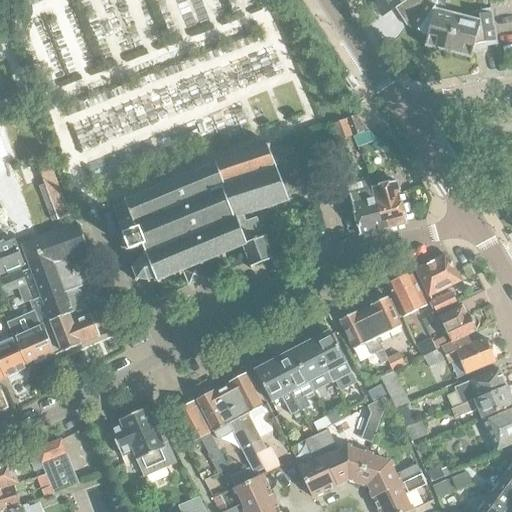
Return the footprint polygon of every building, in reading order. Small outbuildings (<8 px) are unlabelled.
[(377,0),(373,3),(381,17),(394,8),(406,26),(424,0),(377,0)] [(424,0),(406,26),(426,39),(424,47),(447,52),(457,14),(443,11),(444,5),(444,0),(424,0)] [(470,18),(457,14),(447,53),(470,59),(473,49),(497,44),(491,8),(472,11),(470,18)] [(346,118),(353,135),(369,130),(356,115),(346,118)] [(335,140),(353,135),(346,118),(330,123),(335,140)] [(39,142),(27,146),(31,158),(44,153),(39,142)] [(188,285),(203,279),(198,264),(199,264),(201,267),(204,266),(203,262),(221,255),(222,258),(226,257),(224,253),(243,246),(251,265),(250,269),(253,269),(254,266),(269,260),(272,263),(274,260),(272,258),(264,238),(267,237),(266,234),(262,236),(255,219),(245,223),(242,216),(256,211),(258,215),(261,214),(259,210),(289,200),(269,148),(269,144),(264,144),(263,148),(256,151),(255,148),(253,149),(254,151),(240,155),(239,153),(236,154),(237,157),(217,163),(215,160),(211,161),(213,165),(193,173),(192,169),(189,170),(190,174),(171,182),(170,178),(167,179),(168,183),(150,191),(148,187),(145,189),(147,192),(129,199),(127,196),(123,197),(125,201),(111,206),(124,236),(122,236),(123,239),(125,238),(129,248),(127,249),(128,251),(143,245),(145,252),(142,253),(144,257),(142,258),(141,256),(139,257),(140,260),(134,268),(132,267),(131,269),(135,270),(137,276),(133,280),(136,282),(138,279),(146,281),(148,284),(151,283),(150,279),(153,278),(154,282),(157,281),(159,284),(162,283),(160,280),(179,272),(180,275),(183,274),(182,271),(183,271),(188,285)] [(69,215),(51,168),(39,172),(43,183),(38,185),(51,222),(69,215)] [(377,185),(372,186),(383,229),(406,223),(398,192),(395,180),(392,181),(392,180),(390,179),(387,177),(384,177),(381,178),(379,180),(377,183),(377,185)] [(359,235),(383,229),(372,186),(370,179),(346,186),(359,235)] [(99,337),(118,329),(109,305),(89,312),(80,287),(87,284),(76,255),(88,250),(78,224),(20,246),(29,269),(22,272),(24,279),(32,301),(30,302),(33,310),(39,326),(42,324),(54,355),(99,337)] [(0,275),(24,266),(14,238),(4,242),(0,231),(0,275)] [(449,257),(447,257),(444,256),(440,257),(415,270),(428,297),(460,281),(449,257)] [(426,305),(410,272),(386,284),(402,317),(426,305)] [(437,314),(456,304),(450,292),(431,302),(437,314)] [(402,328),(387,297),(371,305),(372,307),(365,311),(379,339),(402,328)] [(444,328),(451,342),(466,334),(476,330),(479,324),(476,317),(469,314),(467,315),(462,306),(435,319),(440,330),(444,328)] [(33,310),(7,321),(9,326),(11,331),(28,367),(41,361),(43,365),(52,360),(51,357),(54,355),(42,324),(39,326),(33,310)] [(388,361),(382,350),(383,350),(378,340),(379,339),(365,311),(356,315),(355,312),(339,320),(354,351),(366,345),(371,356),(376,353),(381,365),(388,361)] [(0,379),(7,376),(8,378),(17,374),(16,372),(28,367),(6,321),(6,322),(11,333),(0,337),(0,379)] [(335,368),(346,362),(329,331),(310,341),(327,372),(335,388),(341,385),(336,374),(338,373),(335,368)] [(466,334),(451,342),(451,343),(447,345),(435,350),(420,357),(421,358),(422,357),(427,369),(447,360),(449,365),(459,360),(465,374),(495,362),(485,338),(470,344),(466,334)] [(435,350),(447,345),(443,339),(432,344),(435,350)] [(435,350),(432,344),(430,340),(415,346),(420,357),(435,350)] [(328,392),(335,388),(327,372),(310,341),(292,350),(309,382),(326,373),(329,378),(323,381),(328,392)] [(274,360),(298,407),(305,404),(297,388),(309,382),(292,350),(274,360)] [(387,358),(394,372),(404,366),(397,353),(387,358)] [(254,370),(271,402),(283,395),(291,411),(298,407),(274,360),(254,370)] [(454,389),(461,405),(506,386),(498,368),(454,389)] [(409,403),(394,372),(380,378),(385,388),(388,394),(395,410),(409,403)] [(245,375),(222,387),(258,455),(266,451),(247,415),(262,407),(245,375)] [(476,410),(479,419),(511,405),(511,400),(506,386),(461,405),(461,406),(450,411),(454,419),(476,410)] [(246,461),(258,455),(222,387),(197,401),(214,433),(227,426),(246,461)] [(388,394),(385,388),(375,392),(378,399),(388,394)] [(423,401),(413,405),(416,412),(426,408),(423,401)] [(210,434),(193,403),(175,412),(191,443),(199,439),(211,462),(222,457),(210,434)] [(396,410),(404,429),(415,424),(407,405),(396,410)] [(511,443),(511,405),(479,419),(494,451),(511,443)] [(133,451),(136,457),(144,476),(175,462),(166,443),(163,445),(147,408),(120,420),(121,424),(109,429),(121,456),(133,451)] [(415,424),(404,429),(411,441),(426,434),(421,421),(415,424)] [(313,437),(338,485),(348,480),(357,483),(368,453),(348,444),(337,449),(328,430),(313,437)] [(298,467),(312,497),(338,485),(313,437),(304,441),(313,460),(298,467)] [(61,439),(35,449),(46,475),(53,493),(78,483),(61,439)] [(366,487),(372,497),(421,474),(417,465),(397,474),(391,462),(368,453),(357,483),(366,487)] [(511,458),(501,475),(511,483),(511,458)] [(0,488),(17,482),(10,462),(0,465),(0,488)] [(440,470),(439,466),(425,471),(430,483),(454,473),(451,466),(440,470)] [(465,472),(459,475),(464,486),(470,484),(465,472)] [(226,511),(250,511),(275,501),(262,474),(232,489),(240,506),(226,511)] [(421,474),(372,497),(378,511),(408,511),(412,510),(405,496),(427,485),(421,474)] [(53,493),(46,475),(36,479),(44,497),(53,493)] [(455,490),(464,486),(459,475),(450,478),(455,490)] [(511,511),(511,483),(501,475),(486,496),(509,511),(511,511)] [(447,480),(434,486),(438,498),(452,492),(447,480)] [(0,488),(0,511),(21,505),(17,492),(24,489),(22,482),(18,484),(17,482),(0,488)] [(509,511),(486,496),(474,511),(509,511)] [(180,511),(205,511),(198,497),(178,505),(180,511)] [(279,511),(275,501),(250,511),(279,511)]
